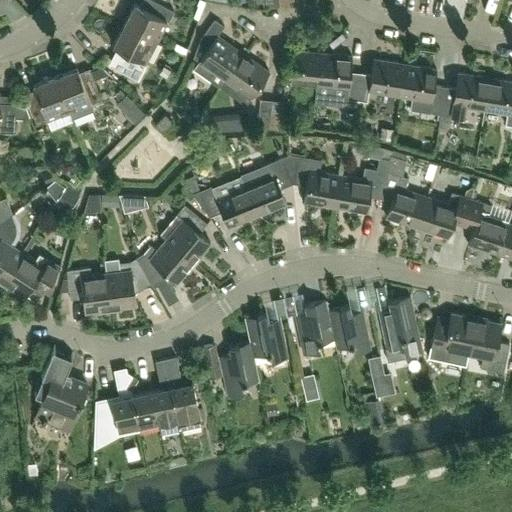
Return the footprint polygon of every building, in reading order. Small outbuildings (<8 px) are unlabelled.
[(155,41),(166,20),(168,21),(174,11),(152,0),(150,0),(146,9),(134,3),(123,24),(155,41)] [(223,26),(214,19),(201,38),(193,57),(198,61),(193,69),(219,87),(243,53),(217,35),(223,26)] [(145,61),(155,41),(123,24),(112,45),(124,51),(119,61),(141,73),(147,62),(145,61)] [(316,85),(320,52),(288,49),(285,82),(315,85),(316,85)] [(356,107),(356,100),(360,73),(350,72),(351,55),(320,52),(316,85),(315,85),(313,103),(356,107)] [(245,105),(269,71),(243,53),(219,87),(245,105)] [(399,96),(405,63),(373,58),(371,74),(360,73),(356,100),(366,102),(368,91),(399,96)] [(405,63),(399,96),(412,98),(410,109),(440,114),(444,87),(433,85),(436,69),(405,63)] [(96,66),(89,68),(92,75),(94,81),(108,75),(106,70),(96,66)] [(90,103),(101,99),(92,75),(81,79),(76,67),(54,76),(72,118),(93,110),(90,103)] [(484,110),(489,77),(458,72),(455,88),(444,87),(440,114),(438,126),(448,128),(451,116),(463,118),(466,107),(484,110)] [(72,118),(54,76),(32,85),(37,97),(27,101),(36,125),(47,120),(51,130),(73,121),(72,118)] [(511,81),(489,77),(484,110),(507,113),(505,125),(511,125),(511,81)] [(257,126),(268,127),(271,100),(260,99),(257,126)] [(283,101),(271,100),(268,127),(280,129),(283,101)] [(15,103),(10,103),(0,102),(0,130),(15,131),(15,103)] [(124,112),(134,123),(145,113),(135,102),(124,112)] [(162,131),(172,121),(165,114),(154,124),(162,131)] [(380,126),(379,136),(391,138),(393,128),(380,126)] [(280,188),(292,183),(289,154),(259,166),(264,177),(244,185),(257,215),(286,203),(280,188)] [(321,160),(289,154),(292,183),(306,185),(303,201),(334,207),(340,174),(319,171),(321,160)] [(390,158),(380,198),(391,202),(386,217),(416,227),(426,196),(405,189),(408,177),(401,175),(406,160),(390,155),(390,158)] [(368,196),(380,198),(390,158),(378,157),(376,169),(364,167),(362,178),(340,174),(334,207),(366,212),(368,196)] [(48,170),(41,173),(45,182),(52,180),(48,170)] [(431,171),(430,186),(464,187),(465,171),(431,171)] [(257,215),(244,185),(240,175),(212,187),(211,186),(192,193),(209,217),(221,212),(227,227),(257,215)] [(57,179),(52,187),(59,192),(64,184),(57,179)] [(67,184),(56,200),(70,209),(80,192),(67,184)] [(462,225),(470,198),(451,192),(448,203),(426,196),(416,227),(446,237),(452,221),(462,225)] [(100,193),(100,205),(118,206),(118,194),(100,193)] [(145,195),(134,194),(137,208),(147,205),(145,195)] [(0,222),(12,213),(6,197),(0,199),(0,222)] [(497,253),(508,222),(488,216),(491,205),(470,198),(462,225),(472,228),(467,244),(497,253)] [(184,204),(160,233),(166,239),(193,261),(210,242),(199,232),(207,223),(184,204)] [(14,212),(12,213),(0,222),(0,280),(3,282),(22,252),(12,246),(16,240),(17,238),(19,235),(19,234),(19,231),(19,228),(19,226),(18,223),(14,212)] [(511,223),(508,222),(497,253),(511,258),(511,223)] [(176,281),(193,261),(166,239),(156,250),(150,245),(143,253),(136,257),(151,283),(168,274),(176,281)] [(53,275),(59,266),(39,253),(34,260),(22,252),(3,282),(24,296),(25,294),(36,301),(43,291),(50,295),(56,276),(53,275)] [(121,270),(105,272),(110,308),(136,304),(134,293),(151,283),(136,257),(129,261),(120,262),(121,270)] [(110,308),(105,272),(90,274),(89,266),(66,269),(67,277),(63,278),(59,292),(69,290),(70,299),(82,297),(84,311),(110,308)] [(422,350),(418,335),(410,296),(388,300),(390,308),(378,311),(387,350),(403,346),(405,354),(422,350)] [(334,339),(327,309),(328,309),(326,299),(304,304),(306,312),(295,314),(303,353),(320,350),(318,342),(333,339),(334,339)] [(370,349),(362,310),(350,312),(349,304),(328,309),(327,309),(334,339),(333,339),(335,348),(352,344),(354,352),(370,349)] [(420,312),(420,313),(420,314),(420,315),(420,316),(421,317),(422,317),(423,318),(424,319),(425,319),(426,319),(427,318),(428,318),(429,317),(430,317),(430,316),(431,315),(431,314),(431,313),(431,312),(431,311),(430,310),(430,309),(429,308),(428,308),(427,307),(426,307),(425,307),(424,307),(423,307),(423,308),(422,308),(421,309),(420,310),(420,311),(420,312)] [(287,357),(279,318),(268,320),(266,312),(244,317),(249,341),(250,341),(253,356),(254,356),(269,352),(271,360),(287,357)] [(468,352),(476,318),(450,312),(446,330),(434,328),(428,356),(451,361),(454,349),(468,352)] [(503,372),(509,344),(497,341),(501,323),(476,318),(468,352),(483,355),(480,367),(503,372)] [(259,380),(254,356),(253,356),(250,341),(249,341),(229,345),(230,353),(219,356),(227,395),(244,391),(242,383),(259,380)] [(198,347),(205,379),(222,375),(215,344),(198,347)] [(68,429),(86,383),(64,374),(73,353),(72,352),(70,356),(54,349),(55,345),(54,345),(34,393),(43,397),(35,415),(68,429)] [(381,353),(367,356),(370,367),(383,365),(381,353)] [(201,425),(192,381),(180,383),(179,377),(180,377),(176,356),(165,358),(166,363),(172,367),(165,378),(170,381),(181,429),(201,425)] [(181,429),(170,381),(165,378),(172,367),(166,363),(165,358),(155,360),(159,382),(161,381),(162,387),(151,390),(159,424),(161,433),(181,429)] [(383,365),(370,367),(375,394),(393,390),(388,371),(385,371),(383,365)] [(139,428),(131,394),(130,390),(125,386),(132,375),(125,371),(125,367),(115,369),(120,396),(95,401),(94,417),(99,417),(98,443),(118,432),(139,428)] [(138,379),(132,375),(125,386),(130,390),(138,379)] [(316,385),(302,387),(304,399),(318,396),(316,385)] [(159,424),(151,390),(131,394),(139,428),(159,424)] [(276,403),(265,405),(267,415),(277,413),(276,403)]
